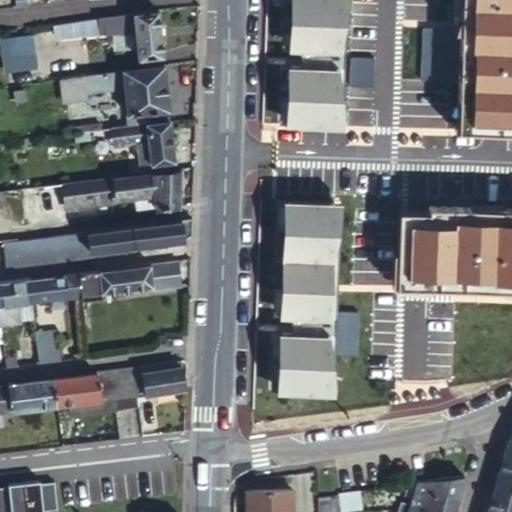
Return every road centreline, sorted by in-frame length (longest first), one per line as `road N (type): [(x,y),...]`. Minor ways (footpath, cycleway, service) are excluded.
road 1 (tertiary): [(211,438),(227,0)]
road 2 (residential): [(511,397),(449,428),(210,457)]
road 3 (residential): [(0,462),(211,438)]
road 4 (residential): [(0,18),(198,0)]
